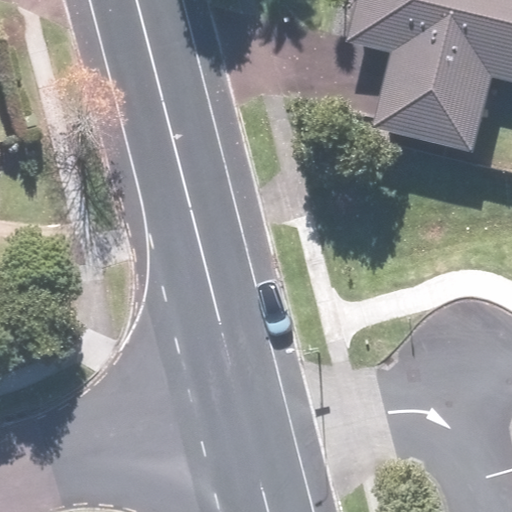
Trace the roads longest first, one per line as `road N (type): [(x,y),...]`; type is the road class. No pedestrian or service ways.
road 1 (tertiary): [(127,0),(230,413)]
road 2 (residential): [(230,413),(0,473)]
